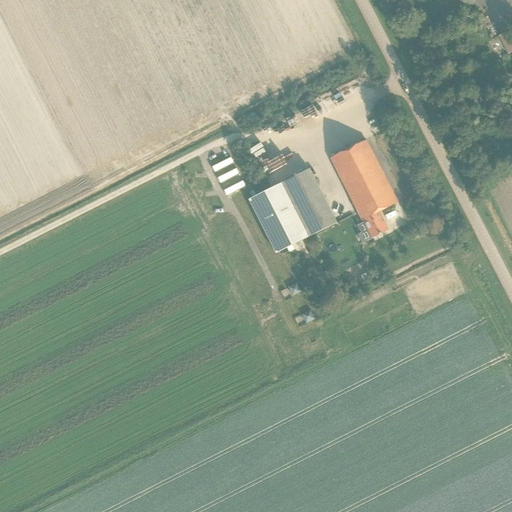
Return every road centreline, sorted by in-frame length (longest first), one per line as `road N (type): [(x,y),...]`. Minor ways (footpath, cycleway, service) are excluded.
road 1 (tertiary): [(511,293),(360,0)]
road 2 (unknown): [(402,81),(290,146),(239,140),(171,170)]
